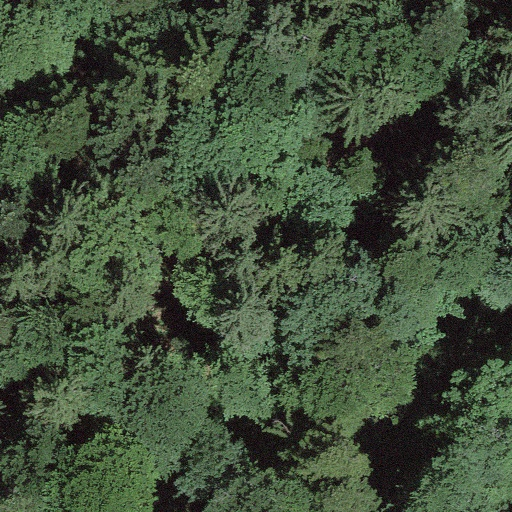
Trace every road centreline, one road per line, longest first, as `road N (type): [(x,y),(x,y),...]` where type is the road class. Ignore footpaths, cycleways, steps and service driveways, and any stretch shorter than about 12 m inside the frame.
road 1 (track): [(0,112),(236,0)]
road 2 (track): [(511,335),(485,368),(415,511)]
